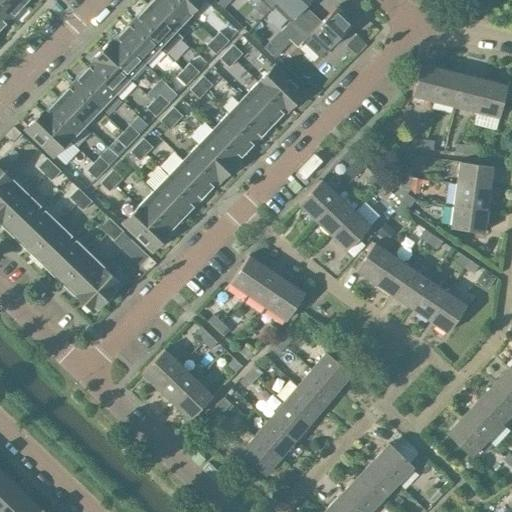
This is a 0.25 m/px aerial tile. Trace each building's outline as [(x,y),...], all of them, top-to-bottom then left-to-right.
[(19,0),(0,0),(0,11),(8,19),(23,3),(19,0)] [(172,0),(153,0),(147,6),(174,31),(189,16),(172,0)] [(172,0),(189,16),(203,0),(172,0)] [(273,7),(278,0),(258,0),(270,11),(273,7)] [(278,0),(273,7),(289,22),(310,0),(278,0)] [(352,23),(340,12),(336,8),(338,6),(337,5),(335,7),(324,19),(302,41),(302,42),(319,58),(346,30),(352,23)] [(174,31),(147,6),(132,22),(159,47),(158,48),(165,54),(181,37),(174,31)] [(0,27),(8,19),(0,11),(0,27)] [(159,47),(132,22),(117,37),(144,62),(158,48),(159,47)] [(280,31),(288,39),(294,34),(292,32),(285,25),(280,31)] [(219,32),(212,38),(222,48),(228,41),(219,32)] [(297,37),(294,34),(288,39),(297,48),(302,42),(302,41),(297,37)] [(144,62),(117,37),(111,44),(109,42),(100,50),(129,78),(144,62)] [(222,48),(212,38),(206,45),(215,54),(222,48)] [(232,45),(226,51),(235,60),(242,54),(232,45)] [(129,78),(100,50),(92,59),(94,62),(87,68),(114,94),(129,78)] [(235,60),(226,51),(219,58),(228,67),(235,60)] [(431,100),(440,67),(420,62),(411,95),(431,100)] [(189,63),(182,70),(192,79),(198,72),(189,63)] [(285,109),(287,111),(303,95),(273,66),(257,82),(285,109)] [(455,106),(463,73),(440,67),(431,100),(455,106)] [(114,94),(87,68),(72,84),(99,109),(114,94)] [(185,86),(192,79),(182,70),(176,77),(185,86)] [(476,112),(484,79),(463,73),(455,106),(476,112)] [(202,76),(196,83),(205,92),(212,85),(202,76)] [(506,84),(484,79),(476,112),(473,124),(495,129),(498,117),(506,84)] [(285,109),(257,82),(242,97),(270,124),(285,109)] [(199,99),(205,92),(196,83),(189,89),(199,99)] [(99,109),(72,84),(57,99),(84,125),(99,109)] [(159,94),(152,101),(162,110),(168,103),(159,94)] [(270,124),(242,97),(227,113),(255,140),(270,124)] [(84,125),(57,99),(43,114),(43,115),(69,140),(84,125)] [(162,110),(152,101),(146,108),(155,117),(162,110)] [(173,107),(166,114),(175,123),(182,116),(173,107)] [(43,115),(43,114),(41,112),(25,129),(53,157),(69,140),(43,115)] [(255,140),(227,113),(212,128),(240,155),(255,140)] [(169,130),(175,123),(166,114),(159,121),(169,130)] [(129,125),(122,132),(132,141),(139,134),(129,125)] [(4,136),(11,142),(20,133),(13,126),(4,136)] [(240,155),(212,128),(197,144),(228,173),(237,164),(234,162),(240,155)] [(132,141),(122,132),(116,139),(125,148),(132,141)] [(143,138),(136,145),(145,154),(152,147),(143,138)] [(421,149),(422,139),(411,138),(410,147),(421,149)] [(433,141),(422,139),(421,149),(431,150),(433,141)] [(228,173),(197,144),(182,160),(210,186),(217,180),(219,182),(228,173)] [(465,155),(466,145),(455,144),(454,154),(465,155)] [(145,154),(136,145),(129,152),(139,161),(145,154)] [(477,147),(466,145),(465,155),(476,156),(477,147)] [(356,158),(348,151),(342,158),(350,165),(356,158)] [(99,156),(93,163),(102,172),(109,165),(99,156)] [(44,174),(53,164),(46,158),(37,167),(44,174)] [(210,186),(182,160),(168,175),(195,202),(210,186)] [(492,166),(459,161),(456,184),(489,188),(492,166)] [(102,172),(93,163),(86,170),(95,179),(102,172)] [(60,171),(53,164),(44,174),(51,180),(60,171)] [(413,167),(403,166),(402,177),(411,178),(413,167)] [(0,188),(10,178),(0,168),(0,188)] [(113,169),(106,176),(116,185),(122,178),(113,169)] [(374,189),(380,182),(372,174),(366,181),(374,189)] [(195,202),(168,175),(153,191),(180,218),(195,202)] [(116,185),(106,176),(99,183),(109,192),(116,185)] [(410,189),(411,178),(402,177),(401,188),(410,189)] [(0,220),(0,219),(25,193),(10,178),(0,188),(0,220)] [(315,219),(337,195),(321,179),(298,203),(315,219)] [(381,196),(388,189),(380,182),(374,189),(381,196)] [(486,210),(489,188),(456,184),(453,205),(486,210)] [(75,204),(84,194),(77,188),(68,197),(75,204)] [(180,218),(153,191),(138,206),(166,233),(166,232),(180,218)] [(41,208),(25,193),(0,219),(0,220),(7,226),(4,229),(13,237),(41,208)] [(91,201),(84,194),(75,204),(82,210),(91,201)] [(406,194),(400,203),(408,208),(414,199),(406,194)] [(331,234),(354,210),(337,195),(315,219),(331,234)] [(408,208),(400,203),(394,212),(402,217),(408,208)] [(483,232),(486,210),(453,205),(449,227),(483,232)] [(168,235),(166,232),(166,233),(138,206),(122,222),(152,252),(168,235)] [(57,223),(41,208),(13,237),(22,246),(24,243),(31,250),(57,223)] [(369,225),(354,210),(331,234),(346,249),(369,225)] [(106,234),(116,224),(109,218),(100,227),(106,234)] [(44,267),(72,238),(57,223),(31,250),(38,256),(36,259),(44,267)] [(122,231),(116,224),(106,234),(113,241),(122,231)] [(418,236),(427,243),(432,235),(423,229),(418,236)] [(441,241),(432,235),(427,243),(436,249),(441,241)] [(62,280),(88,253),(72,238),(44,267),(53,276),(55,273),(62,280)] [(374,283),(393,256),(373,243),(355,270),(374,283)] [(75,297),(103,268),(88,253),(62,280),(69,286),(67,289),(75,297)] [(464,267),(469,260),(460,254),(455,261),(464,267)] [(247,295),(266,267),(248,255),(229,283),(247,295)] [(139,265),(146,272),(155,263),(148,256),(139,265)] [(392,295),(410,268),(393,256),(374,283),(392,295)] [(478,266),(469,260),(464,267),(473,273),(478,266)] [(266,308),(285,280),(266,267),(247,295),(266,308)] [(120,284),(103,268),(75,297),(92,313),(96,308),(97,308),(114,290),(120,284)] [(410,307),(428,280),(410,268),(392,295),(410,307)] [(285,320),(304,292),(285,280),(266,308),(285,320)] [(428,320),(447,293),(428,280),(410,307),(428,320)] [(465,305),(447,293),(428,320),(447,332),(465,305)] [(214,329),(221,322),(213,315),(206,321),(214,329)] [(229,330),(221,322),(214,329),(222,336),(229,330)] [(202,341),(209,334),(201,327),(194,334),(202,341)] [(216,342),(209,334),(202,341),(210,349),(216,342)] [(291,340),(285,334),(277,341),(284,348),(291,340)] [(284,348),(277,341),(269,349),(276,356),(284,348)] [(246,346),(239,353),(247,361),(254,354),(246,346)] [(157,389),(180,366),(162,349),(140,372),(157,389)] [(351,374),(325,352),(311,369),(336,390),(351,374)] [(235,373),(242,366),(234,359),(227,365),(235,373)] [(254,365),(246,373),(253,379),(260,372),(254,365)] [(195,380),(180,366),(157,389),(173,404),(195,380)] [(511,366),(495,384),(511,399),(511,366)] [(336,390),(311,369),(296,385),(322,407),(336,390)] [(253,379),(246,373),(239,381),(246,387),(253,379)] [(189,419),(211,395),(195,380),(173,404),(189,419)] [(511,414),(511,399),(495,384),(478,401),(503,424),(511,414)] [(322,407),(296,385),(281,403),(307,424),(322,407)] [(230,404),(223,397),(216,405),(222,411),(230,404)] [(503,424),(478,401),(463,418),(487,441),(503,424)] [(292,442),(307,424),(281,403),(266,420),(292,442)] [(222,411),(216,405),(208,413),(215,419),(222,411)] [(487,441),(463,418),(449,433),(473,456),(482,446),(487,451),(492,445),(487,441)] [(279,457),(292,442),(266,420),(254,435),(279,457)] [(263,475),(279,457),(254,435),(238,453),(263,475)] [(413,466),(389,443),(373,459),(397,482),(413,466)] [(511,455),(509,453),(503,459),(511,467),(511,455)] [(382,497),(397,482),(373,459),(359,474),(382,497)] [(0,503),(16,486),(1,471),(0,472),(0,503)] [(364,511),(367,511),(382,497),(359,474),(342,490),(364,511)] [(0,511),(21,511),(32,501),(16,486),(0,503),(0,511)] [(441,494),(434,488),(427,496),(433,502),(441,494)] [(364,511),(342,490),(326,507),(330,511),(364,511)] [(45,511),(41,508),(40,509),(32,501),(21,511),(45,511)]
